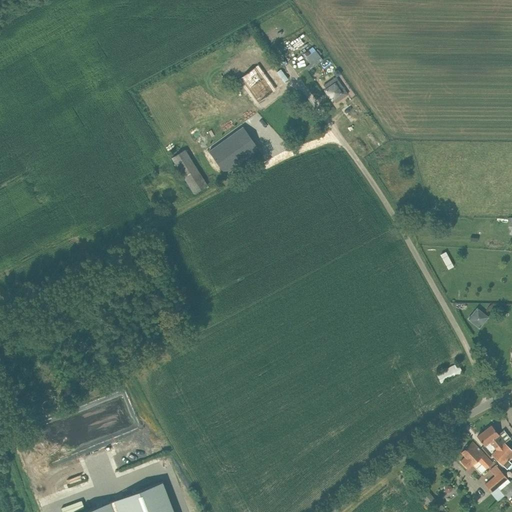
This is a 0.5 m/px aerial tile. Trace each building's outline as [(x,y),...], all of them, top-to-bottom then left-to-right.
[(304,54),(311,63),(306,67),(309,71),(325,61),(314,46),(304,54)] [(255,66),(238,78),(245,88),(240,91),(247,102),(252,98),(257,105),(273,93),(264,81),(265,80),(255,66)] [(336,77),(323,86),(335,103),(348,94),(342,86),(341,87),(340,85),(341,85),(336,77)] [(245,121),(213,144),(227,165),(260,141),(245,121)] [(171,158),(173,161),(193,194),(207,185),(184,149),(175,156),(171,158)] [(152,187),(167,202),(181,187),(165,172),(152,187)] [(446,252),(441,255),(448,269),(453,266),(446,252)] [(479,328),(489,317),(477,307),(468,319),(479,328)] [(440,383),(462,372),(458,363),(436,374),(440,383)] [(491,425),(477,436),(484,446),(490,441),(497,450),(503,444),(497,436),(499,435),(491,425)] [(473,441),(472,441),(461,452),(465,457),(461,461),(468,469),(473,464),(473,465),(478,460),(486,469),(493,462),(473,441)] [(497,450),(492,455),(501,464),(506,459),(508,461),(511,456),(511,450),(504,443),(503,444),(497,450)] [(495,465),(490,470),(495,476),(485,484),(491,492),(507,479),(495,465)] [(511,478),(500,490),(506,499),(511,494),(511,478)] [(174,511),(163,482),(83,511),(174,511)] [(426,489),(418,495),(424,502),(432,496),(426,489)]
